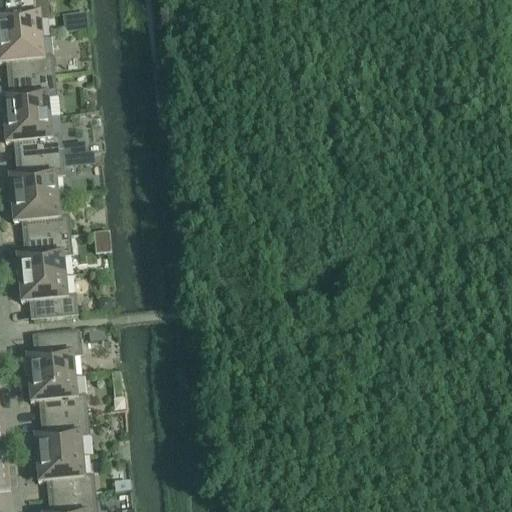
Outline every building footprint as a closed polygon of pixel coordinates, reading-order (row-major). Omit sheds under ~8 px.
[(0,46),(40,43),(38,23),(48,22),(46,1),(3,5),(5,23),(0,23),(0,46)] [(53,82),(52,62),(42,63),(40,43),(0,46),(0,69),(9,68),(11,86),(53,82)] [(48,122),(46,102),(55,101),(53,82),(11,86),(12,103),(2,104),(4,127),(48,122)] [(61,161),(59,142),(50,142),(48,122),(4,127),(6,149),(17,148),(18,165),(61,161)] [(55,202),(53,182),(63,181),(61,161),(18,165),(20,183),(9,184),(12,206),(55,202)] [(69,241),(67,221),(57,222),(55,202),(12,206),(14,229),(24,228),(26,245),(69,241)] [(63,282),(61,262),(71,261),(69,241),(26,245),(28,262),(17,263),(19,286),(63,282)] [(112,264),(100,265),(100,276),(112,276),(112,264)] [(65,302),(63,282),(19,286),(21,308),(32,307),(34,325),(77,321),(75,301),(65,302)] [(110,304),(99,305),(100,316),(111,315),(110,304)] [(73,382),(71,362),(81,361),(78,337),(36,341),(38,363),(27,364),(29,386),(73,382)] [(86,420),(84,401),(75,402),(73,382),(29,386),(31,408),(42,407),(43,424),(86,420)] [(81,461),(79,441),(88,440),(86,420),(43,424),(45,442),(35,443),(37,466),(81,461)] [(94,500),(92,480),(83,481),(81,461),(37,466),(39,488),(50,487),(51,504),(94,500)] [(95,511),(94,500),(51,504),(52,511),(95,511)]
